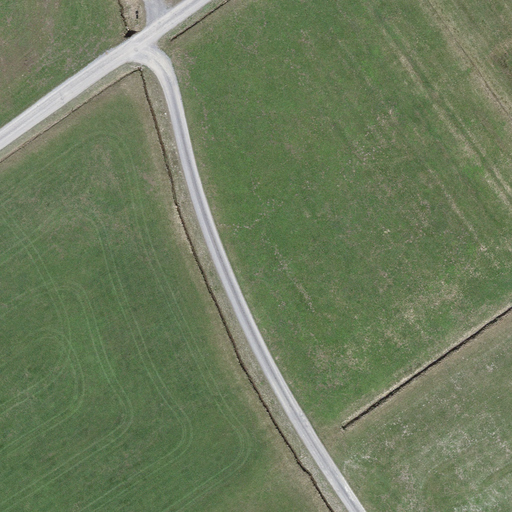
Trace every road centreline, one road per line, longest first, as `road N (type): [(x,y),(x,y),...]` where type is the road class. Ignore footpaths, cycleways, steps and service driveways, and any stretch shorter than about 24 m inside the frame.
road 1 (track): [(357,511),(268,369),(225,270),(164,66),(139,48)]
road 2 (track): [(207,0),(0,144)]
